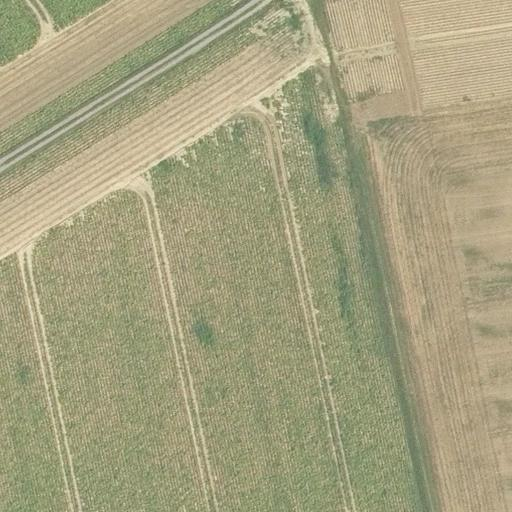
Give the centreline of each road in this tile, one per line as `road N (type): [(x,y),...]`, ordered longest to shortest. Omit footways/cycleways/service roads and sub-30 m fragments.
road 1 (track): [(431,511),(324,0)]
road 2 (track): [(285,0),(0,175)]
